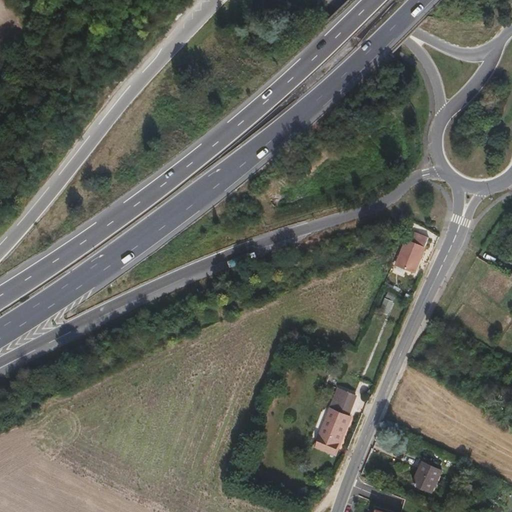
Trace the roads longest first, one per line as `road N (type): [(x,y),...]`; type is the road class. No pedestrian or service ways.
road 1 (trunk): [(0,331),(170,215),(418,0)]
road 2 (trunk): [(0,365),(189,270),(379,204),(440,167)]
road 3 (trunk): [(373,0),(184,168),(0,297)]
road 4 (trunk): [(217,0),(0,250)]
road 5 (tertiary): [(344,488),(461,222)]
